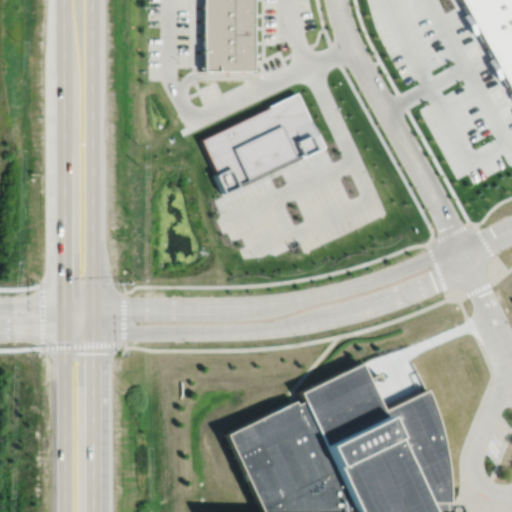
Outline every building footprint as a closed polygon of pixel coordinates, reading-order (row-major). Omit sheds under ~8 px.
[(199,0),(250,0),(250,70),(199,70),(199,0)] [(511,0),(511,96),(458,0),(511,0)] [(459,12),(470,31),(474,29),(463,10),(459,12)] [(484,57),(488,55),(499,74),(495,76),(484,57)] [(197,137),(295,91),(321,144),(299,154),(298,151),(234,181),(235,183),(221,189),(212,171),(213,170),(197,137)] [(377,411),(359,370),(355,363),(292,392),(295,399),(219,434),(255,511),(446,511),(446,485),(445,469),(442,449),(439,430),(434,415),(428,399),(423,389),(377,411)]
